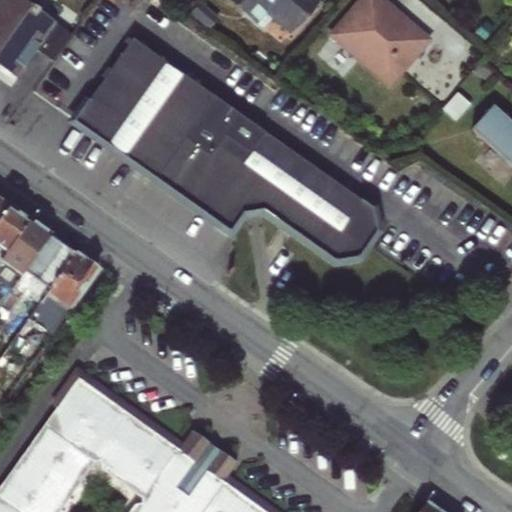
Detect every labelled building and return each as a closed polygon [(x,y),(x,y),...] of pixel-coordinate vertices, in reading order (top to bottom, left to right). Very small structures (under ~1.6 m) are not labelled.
[(23,0),(0,0),(0,68),(17,80),(36,53),(57,23),(23,0)] [(226,0),(256,27),(266,16),(290,36),(320,0),(226,0)] [(431,41),(384,0),(356,0),(326,35),(389,89),(431,41)] [(218,19),(201,4),(191,16),(208,31),(218,19)] [(71,35),(57,23),(36,53),(51,61),(71,35)] [(361,201),(132,41),(88,102),(83,99),(66,124),(231,241),(246,220),(261,218),(334,268),(362,264),(382,234),(377,206),(366,197),(361,201)] [(511,123),(493,106),(470,130),(511,167),(511,123)] [(0,221),(10,208),(0,201),(0,221)] [(0,250),(7,256),(32,223),(10,208),(0,221),(0,250)] [(24,274),(51,237),(32,223),(7,256),(0,264),(21,278),(24,274)] [(50,290),(75,254),(51,237),(24,274),(50,290)] [(50,290),(45,298),(69,314),(70,315),(100,271),(75,254),(50,290)] [(0,308),(9,295),(21,278),(0,264),(0,263),(0,308)] [(50,290),(24,274),(21,278),(9,295),(19,301),(22,296),(38,307),(45,298),(50,290)] [(69,314),(45,298),(38,307),(28,320),(52,336),(69,314)] [(278,511),(229,477),(238,465),(192,432),(184,444),(76,368),(50,404),(56,409),(0,487),(0,511),(278,511)]
